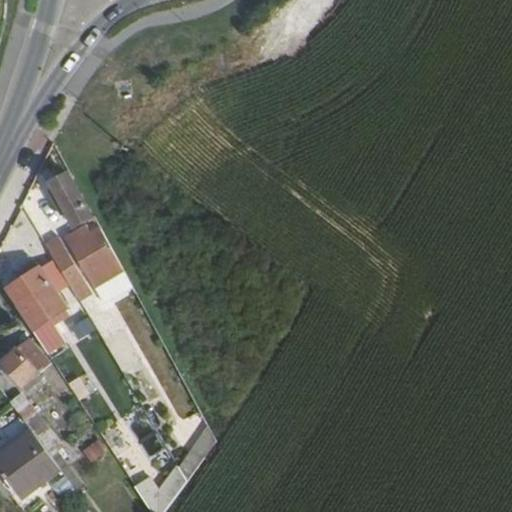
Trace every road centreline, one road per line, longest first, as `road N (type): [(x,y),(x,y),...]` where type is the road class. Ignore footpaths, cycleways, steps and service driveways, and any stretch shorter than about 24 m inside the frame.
road 1 (secondary): [(16,132),(84,43),(138,0)]
road 2 (secondary): [(52,0),(16,132)]
